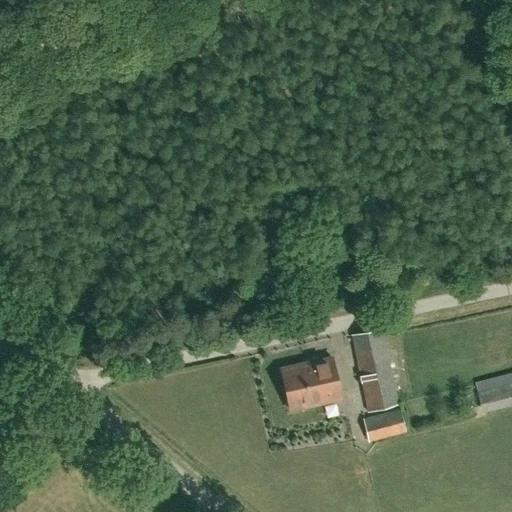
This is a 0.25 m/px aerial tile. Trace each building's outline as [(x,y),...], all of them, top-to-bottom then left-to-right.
[(368,412),(400,405),(385,328),(351,334),(367,411),(368,412)] [(291,409),(342,399),(334,358),(282,368),(291,409)] [(483,412),(511,405),(511,371),(475,380),(483,412)] [(370,421),(372,430),(406,421),(404,411),(370,421)] [(409,422),(369,432),(372,443),(412,433),(409,422)]
